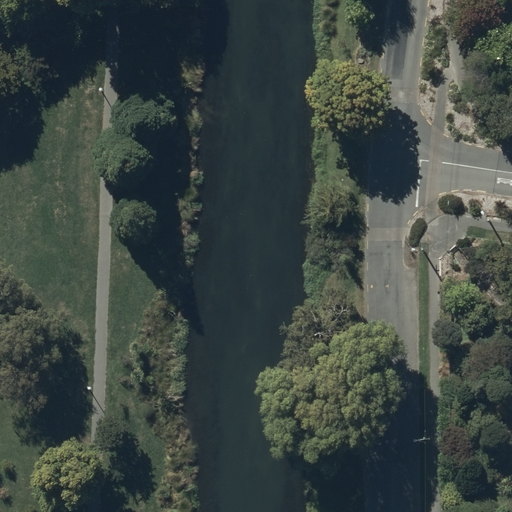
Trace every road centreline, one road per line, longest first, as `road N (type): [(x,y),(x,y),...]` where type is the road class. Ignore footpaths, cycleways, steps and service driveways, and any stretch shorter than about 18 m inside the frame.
road 1 (unclassified): [(395,154),(393,511)]
road 2 (unclassified): [(410,0),(395,154)]
